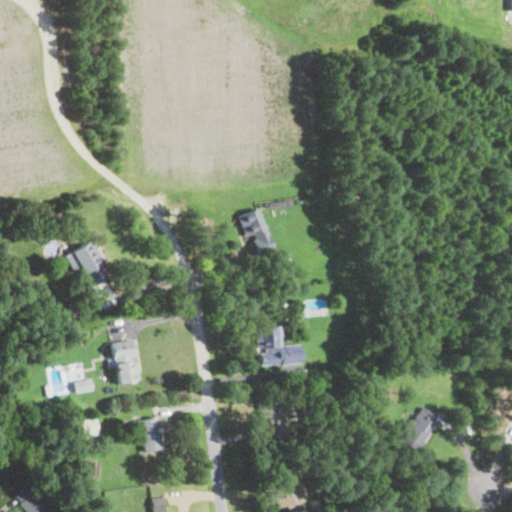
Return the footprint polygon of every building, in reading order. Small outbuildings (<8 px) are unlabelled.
[(256,208),(271,248),(255,254),(250,241),(254,240),(252,234),(243,237),(240,228),(236,216),(256,208)] [(99,265),(106,277),(89,286),(79,268),(72,272),(64,257),(92,241),(104,262),(99,265)] [(280,337),(281,348),(282,348),(282,346),(298,345),(299,364),(260,366),(259,354),(265,354),(264,349),(257,349),(256,328),(280,327),(280,337)] [(129,358),(130,362),(132,362),(132,363),(135,363),(138,381),(134,382),(135,384),(117,387),(110,344),(132,340),(134,357),(129,358)] [(312,389),(300,391),(298,374),(310,372),(312,389)] [(93,391),(75,394),(73,383),(91,380),(93,391)] [(284,415),(286,425),(286,429),(282,430),(283,438),(268,441),(266,431),(270,430),(268,418),(261,419),(258,403),(286,398),(287,407),(284,408),(285,414),(284,415)] [(422,444),(417,452),(399,441),(418,410),(420,407),(435,416),(431,423),(433,425),(422,444)] [(76,438),(100,435),(98,417),(73,420),(76,438)] [(156,430),(157,433),(159,433),(162,449),(143,452),(141,436),(138,436),(138,433),(141,432),(139,421),(158,418),(159,429),(156,430)] [(374,437),(373,444),(366,443),(366,433),(374,433),(374,437)] [(98,464),(96,478),(86,477),(88,463),(98,464)] [(51,511),(25,511),(18,505),(20,502),(14,496),(26,485),(37,496),(37,497),(51,511)] [(287,485),(288,489),(300,486),(303,502),(299,503),(300,511),(284,511),(283,507),(276,509),(274,500),(272,501),(270,493),(277,491),(276,487),(287,485)] [(168,511),(152,511),(152,510),(154,509),(153,499),(167,497),(168,511)]
